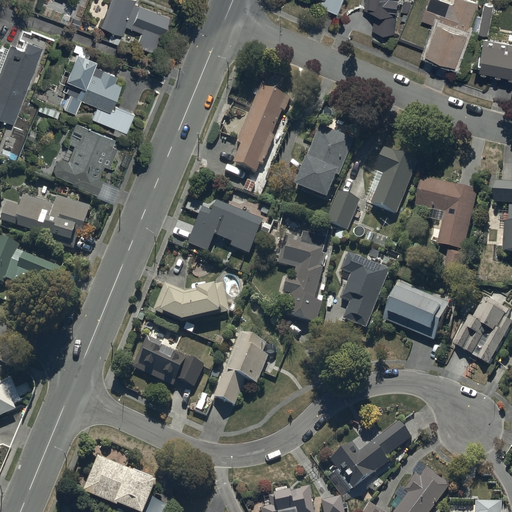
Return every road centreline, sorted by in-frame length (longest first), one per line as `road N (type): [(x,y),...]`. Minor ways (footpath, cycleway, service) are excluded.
road 1 (residential): [(67,398),(216,454),(269,444),(331,401),(383,380),(422,383),(465,408),(479,428)]
road 2 (tertiary): [(82,362),(222,24)]
road 3 (residential): [(222,24),(511,132)]
road 4 (tertiary): [(20,511),(67,398)]
